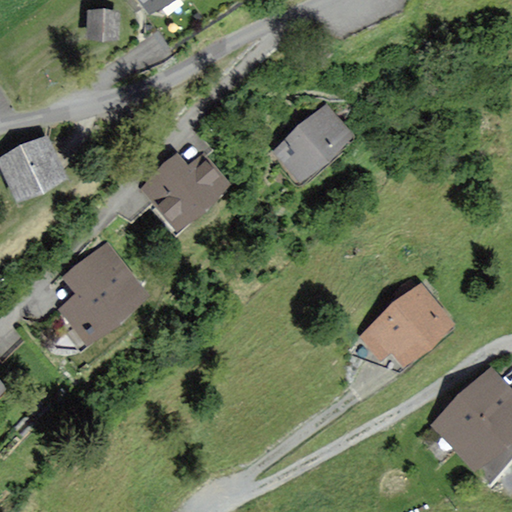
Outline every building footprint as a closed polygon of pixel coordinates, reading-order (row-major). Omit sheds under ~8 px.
[(177,0),(140,0),(154,18),(177,0)] [(121,40),(120,10),(83,12),(84,41),(121,40)] [(355,134),(328,103),(273,152),(300,182),(355,134)] [(68,179),(47,135),(0,156),(0,163),(18,202),(68,179)] [(187,165),(178,155),(141,189),(180,232),(233,184),(203,150),(187,165)] [(153,296),(111,242),(65,278),(78,294),(56,312),(85,349),(153,296)] [(456,323),(422,284),(359,337),(381,362),(392,353),(404,367),(456,323)] [(0,401),(19,385),(0,362),(0,401)] [(511,433),(511,388),(491,367),(432,427),(476,470),(511,433)]
